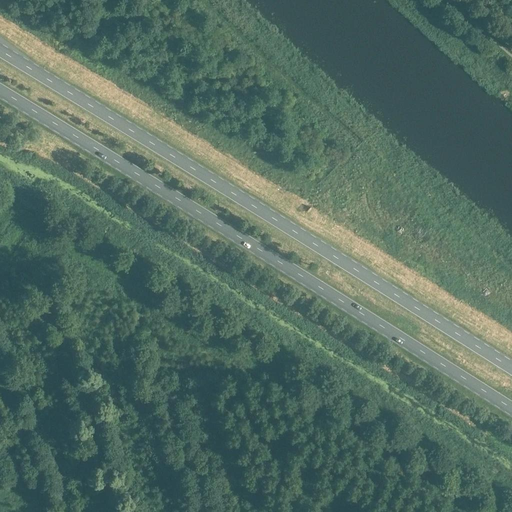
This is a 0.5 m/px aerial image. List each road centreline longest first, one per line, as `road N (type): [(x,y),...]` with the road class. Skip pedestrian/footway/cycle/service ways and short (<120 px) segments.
road 1 (primary): [(0,89),(511,410)]
road 2 (primary): [(511,369),(0,55)]
